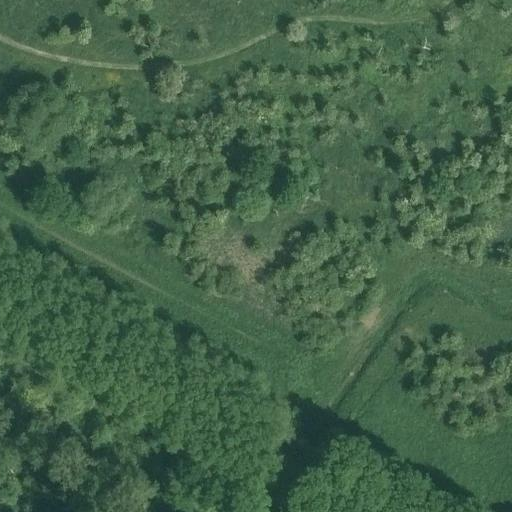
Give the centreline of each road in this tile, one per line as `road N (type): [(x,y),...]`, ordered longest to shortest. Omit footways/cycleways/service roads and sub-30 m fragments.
road 1 (unknown): [(460,511),(252,380),(0,243)]
road 2 (track): [(350,511),(0,285)]
road 3 (unknown): [(252,380),(243,437),(216,511)]
